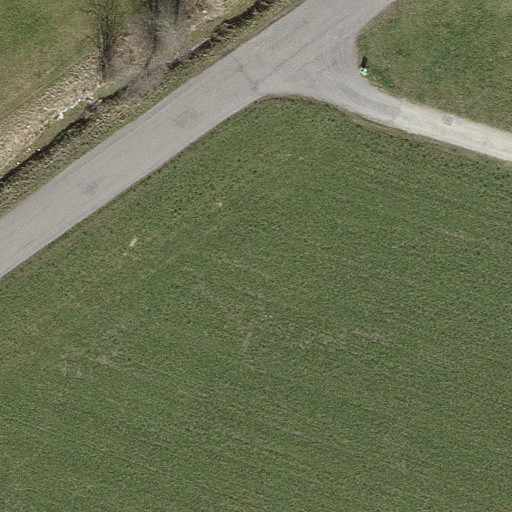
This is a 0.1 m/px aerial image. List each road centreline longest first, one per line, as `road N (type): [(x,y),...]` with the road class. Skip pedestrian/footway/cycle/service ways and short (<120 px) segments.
road 1 (residential): [(0,255),(355,0)]
road 2 (track): [(511,157),(406,122),(283,55)]
